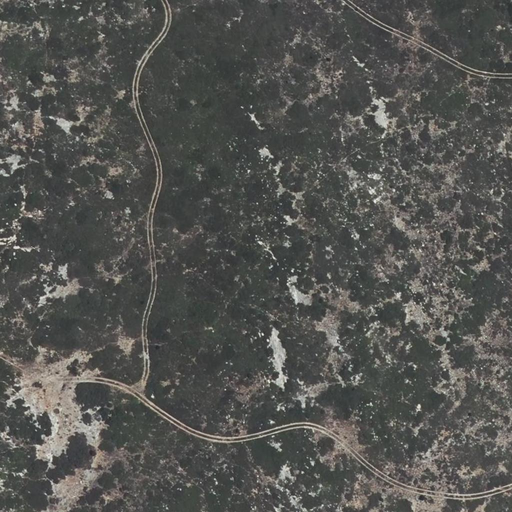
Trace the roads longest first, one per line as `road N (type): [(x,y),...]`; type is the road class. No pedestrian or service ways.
road 1 (track): [(0,354),(33,374),(132,387),(203,435),(253,436),(302,425),(322,429),(414,489),(475,496),(511,486)]
road 2 (track): [(171,0),(173,24),(143,79),(164,180),(155,233),(160,280),(145,316),(143,380),(132,387)]
road 3 (track): [(351,0),(440,55),(491,76),(511,75)]
